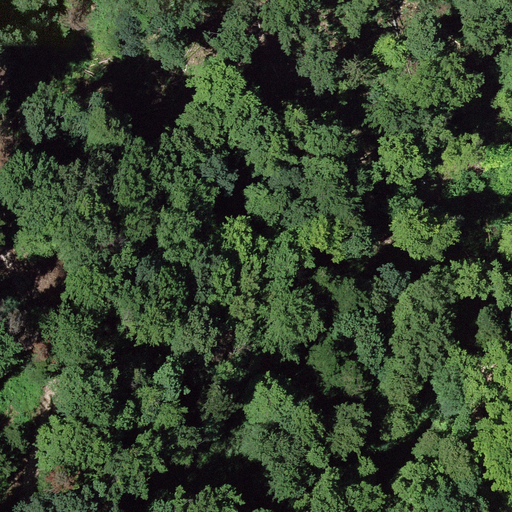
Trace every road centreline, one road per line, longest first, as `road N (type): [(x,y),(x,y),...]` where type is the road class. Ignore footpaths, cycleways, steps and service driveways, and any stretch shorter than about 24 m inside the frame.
road 1 (track): [(511,235),(440,301),(425,363),(355,453),(326,511)]
road 2 (track): [(18,511),(53,365),(35,302),(0,235)]
